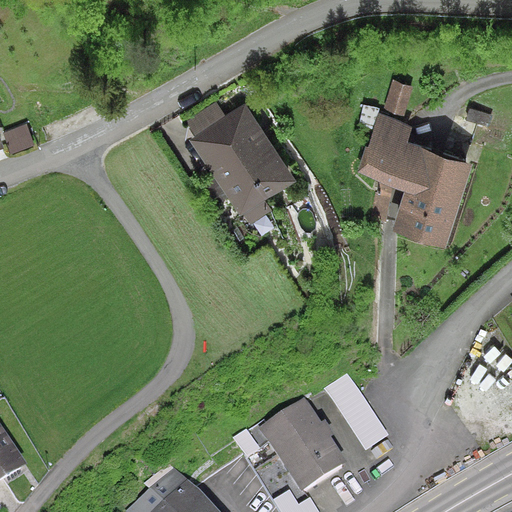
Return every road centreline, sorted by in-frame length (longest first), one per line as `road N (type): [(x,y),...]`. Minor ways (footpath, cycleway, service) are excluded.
road 1 (residential): [(511,4),(372,2),(330,12),(73,151)]
road 2 (residential): [(73,151),(180,301),(183,341),(166,376),(108,423),(27,511)]
road 3 (residential): [(511,274),(475,304),(431,367),(411,470),(350,511)]
